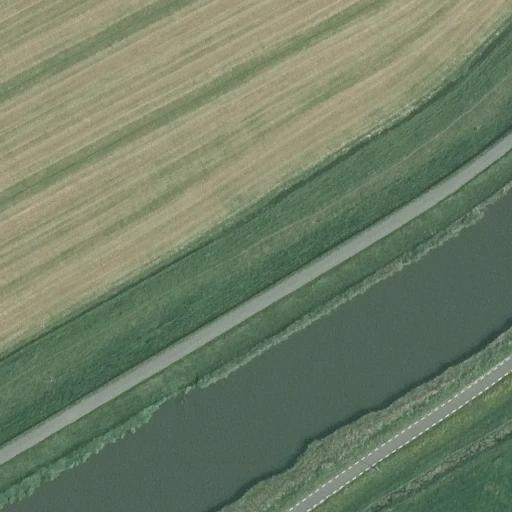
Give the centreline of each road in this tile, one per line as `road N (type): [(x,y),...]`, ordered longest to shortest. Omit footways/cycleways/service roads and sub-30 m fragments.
road 1 (unclassified): [(0,463),(456,191),(511,149)]
road 2 (unclassified): [(303,511),(511,363)]
